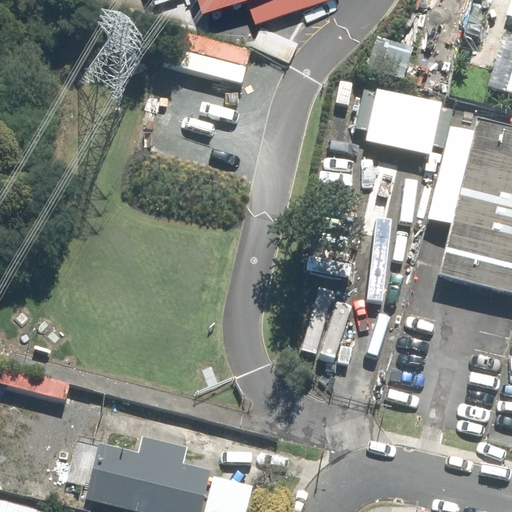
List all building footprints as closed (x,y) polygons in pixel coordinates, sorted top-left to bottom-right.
[(253,0),(259,14),(299,0),(253,0)] [(404,78),(413,47),(378,36),(368,68),(404,78)] [(441,105),(442,102),(378,88),(377,91),(363,88),(354,129),(368,132),(366,141),(430,154),(433,144),(445,146),(453,108),(441,105)] [(511,134),(474,126),(438,286),(511,302),(511,134)] [(104,401),(57,394),(52,428),(99,435),(104,401)] [(137,462),(97,452),(84,507),(104,511),(199,511),(208,479),(180,472),(185,453),(142,443),(137,462)]
